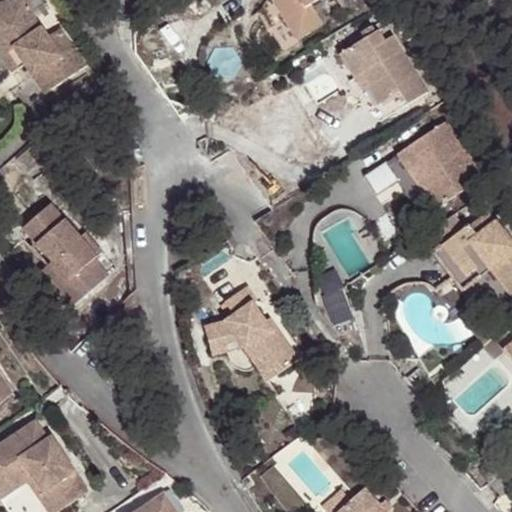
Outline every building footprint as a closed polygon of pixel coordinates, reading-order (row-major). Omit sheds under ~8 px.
[(29,0),(16,0),(0,5),(0,70),(5,80),(17,76),(34,103),(83,72),(60,32),(49,39),(38,23),(29,0)] [(311,3),(314,0),(272,0),(296,37),(323,22),(311,3)] [(379,119),(426,91),(394,35),(385,41),(378,30),(338,55),(349,76),(346,79),(367,112),(379,119)] [(443,115),(370,165),(380,181),(404,165),(430,201),(478,169),(443,115)] [(93,256),(107,247),(94,228),(87,234),(62,197),(31,218),(42,233),(67,270),(65,273),(79,293),(106,275),(93,256)] [(444,238),(469,274),(488,262),(509,292),(511,289),(511,240),(496,216),(478,228),(471,220),(444,238)] [(67,270),(42,233),(35,238),(47,256),(41,261),(68,300),(79,293),(65,273),(67,270)] [(457,281),(469,274),(444,238),(432,246),(457,281)] [(118,266),(107,247),(93,256),(106,275),(118,266)] [(295,353),(273,323),(266,327),(256,314),(243,298),(249,293),(243,282),(217,300),(223,311),(218,317),(196,322),(203,340),(227,332),(233,344),(240,351),(249,344),(256,356),(261,353),(271,368),(295,353)] [(266,327),(273,323),(264,309),(256,314),(266,327)] [(227,332),(203,340),(207,351),(233,344),(227,332)] [(240,351),(248,361),(256,356),(249,344),(240,351)] [(259,375),(271,368),(261,353),(256,356),(248,361),(259,375)] [(0,360),(0,399),(16,384),(0,360)] [(42,416),(0,442),(0,458),(6,467),(11,464),(25,484),(37,476),(48,494),(41,498),(51,511),(59,511),(94,488),(63,443),(55,449),(47,437),(53,433),(42,416)] [(6,467),(0,458),(0,481),(8,493),(25,484),(11,464),(6,467)] [(154,511),(146,500),(128,511),(154,511)] [(372,511),(363,501),(348,511),(372,511)]
